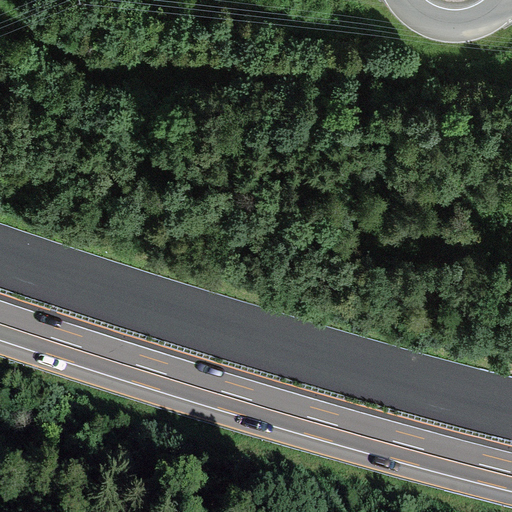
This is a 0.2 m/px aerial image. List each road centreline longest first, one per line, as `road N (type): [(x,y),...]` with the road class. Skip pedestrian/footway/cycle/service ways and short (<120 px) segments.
road 1 (motorway): [(511,411),(0,258)]
road 2 (motorway): [(0,319),(511,471)]
